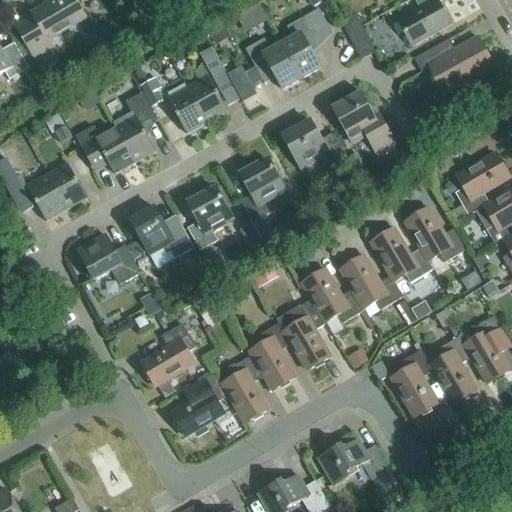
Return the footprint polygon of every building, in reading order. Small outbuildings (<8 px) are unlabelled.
[(49,41),(86,19),(74,0),(55,0),(31,14),(33,17),(16,28),(34,59),(53,48),(49,41)] [(438,3),(443,0),(414,0),(419,9),(397,21),(412,47),(451,26),(438,3)] [(237,18),(246,34),(269,22),(259,5),(237,18)] [(374,51),(362,29),(355,16),(340,23),(359,59),(374,51)] [(293,39),(282,45),(301,80),(320,69),(306,45),(317,39),(305,18),(287,28),(293,39)] [(215,27),(208,31),(215,45),(228,37),(221,24),(215,27)] [(494,68),(478,38),(454,51),(449,41),(414,60),(421,73),(430,68),(436,79),(434,79),(443,96),(494,68)] [(301,80),(282,45),(270,52),(264,41),(246,51),(258,72),(268,66),(282,91),(301,80)] [(9,81),(29,69),(15,44),(2,51),(0,47),(0,75),(5,73),(9,81)] [(241,100),(213,51),(195,74),(199,82),(188,89),(207,123),(228,112),(226,109),(241,100)] [(164,102),(152,80),(140,87),(152,108),(164,102)] [(207,123),(188,89),(167,100),(187,135),(207,123)] [(378,156),(395,147),(378,115),(373,118),(360,94),(334,109),(353,144),(367,136),(378,156)] [(135,118),(116,129),(135,164),(155,152),(143,129),(157,121),(142,95),(127,103),(135,118)] [(452,96),(440,102),(445,111),(456,104),(452,96)] [(63,109),(59,111),(60,113),(61,115),(64,120),(68,117),(65,112),(64,110),(63,109)] [(51,120),(45,123),(51,135),(55,133),(64,129),(57,117),(51,120)] [(326,170),(347,158),(333,134),(321,141),(311,122),(283,137),(301,170),(320,159),(326,170)] [(135,164),(116,129),(100,138),(94,127),(75,138),(80,146),(81,145),(85,146),(84,147),(95,165),(103,164),(103,162),(105,159),(115,175),(135,164)] [(64,129),(55,133),(61,144),(69,139),(64,129)] [(357,153),(347,158),(354,170),(363,165),(357,153)] [(455,194),(463,207),(449,215),(455,225),(484,208),(489,205),(483,195),(509,179),(495,155),(457,177),(464,189),(455,194)] [(67,211),(47,176),(27,187),(21,176),(17,178),(6,159),(0,162),(0,174),(21,213),(36,204),(46,222),(67,211)] [(240,202),(253,224),(259,235),(268,230),(261,219),(271,214),(265,203),(285,191),(268,160),(240,175),(251,196),(240,202)] [(68,165),(47,176),(67,211),(87,199),(68,165)] [(212,232),(233,220),(216,189),(188,204),(198,223),(188,229),(200,252),(218,242),(212,232)] [(511,191),(489,205),(484,208),(491,220),(483,225),(496,247),(505,242),(504,242),(511,237),(511,227),(510,225),(511,223),(511,191)] [(174,260),(194,249),(180,225),(168,232),(155,209),(131,222),(149,255),(167,246),(174,260)] [(405,224),(421,250),(428,262),(440,255),(445,264),(468,250),(455,230),(445,236),(429,210),(405,224)] [(421,250),(410,256),(395,230),(371,245),(390,278),(391,277),(394,283),(394,282),(405,276),(410,284),(433,271),(428,262),(421,250)] [(120,286),(141,274),(125,247),(114,253),(105,237),(78,252),(95,281),(111,272),(120,286)] [(511,237),(504,242),(505,242),(511,254),(503,259),(511,274),(511,237)] [(226,265),(218,249),(203,257),(211,273),(226,265)] [(403,298),(394,282),(394,283),(391,277),(390,278),(380,284),(365,258),(341,272),(352,291),(363,310),(364,311),(363,310),(375,303),(380,311),(403,298)] [(267,261),(249,272),(259,289),(277,279),(267,261)] [(363,310),(352,291),(342,297),(326,271),(302,286),(313,304),(325,323),(326,325),(325,323),(337,316),(342,325),(364,311),(363,310)] [(493,282),(482,288),(489,298),(499,292),(493,282)] [(151,294),(141,300),(150,318),(161,312),(158,307),(157,305),(151,294)] [(424,303),(411,311),(417,321),(431,313),(424,303)] [(315,331),(326,325),(325,323),(313,304),(279,325),(284,333),(291,345),(306,371),(331,357),(315,331)] [(411,311),(403,315),(409,326),(417,321),(411,311)] [(444,312),(436,317),(443,329),(451,325),(444,312)] [(140,329),(149,324),(144,316),(135,321),(140,329)] [(476,340),(465,347),(464,347),(472,359),(487,385),(511,371),(496,345),(506,338),(494,318),(471,331),(476,340)] [(187,353),(196,348),(182,325),(162,338),(168,348),(142,364),(156,388),(194,365),(187,353)] [(281,351),(291,345),(284,333),(279,325),(256,338),(262,347),(250,354),(252,357),(264,378),(272,392),(296,377),(281,351)] [(461,365),(472,359),(464,347),(465,347),(460,338),(437,351),(442,360),(430,367),(433,372),(452,405),(476,391),(461,365)] [(360,349),(348,357),(355,369),(367,361),(360,349)] [(423,378),(433,372),(430,367),(421,351),(398,365),(403,373),(391,381),(414,419),(438,404),(423,378)] [(254,384),(264,378),(252,357),(229,370),(234,379),(223,386),(222,386),(229,396),(228,397),(245,424),(269,410),(254,384)] [(11,363),(1,369),(5,375),(7,377),(16,371),(11,363)] [(381,363),(372,368),(380,382),(389,377),(381,363)] [(217,403),(228,397),(229,396),(222,386),(223,386),(215,373),(191,388),(198,398),(172,414),(186,438),(224,415),(217,403)] [(373,481),(390,471),(375,446),(365,453),(358,440),(343,449),(341,446),(318,459),(334,487),(349,478),(347,475),(362,466),(371,482),(373,481)] [(390,471),(373,481),(381,495),(398,485),(390,471)] [(302,501),(308,511),(330,511),(328,507),(330,506),(315,483),(305,488),(298,476),(283,485),(281,481),(258,495),(268,511),(287,511),(287,510),(302,501)] [(19,511),(7,491),(0,494),(0,511),(19,511)] [(72,500),(56,509),(57,511),(76,511),(78,511),(72,500)]
